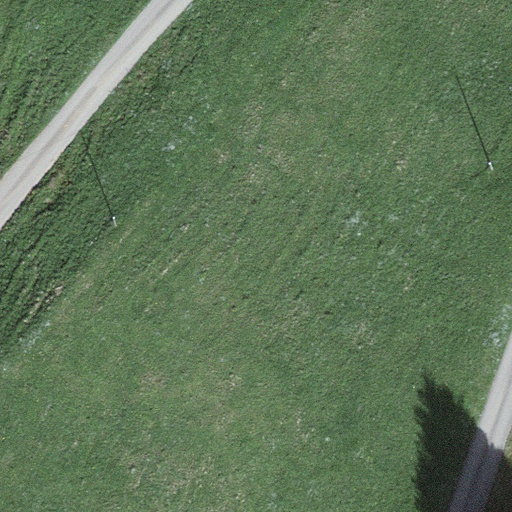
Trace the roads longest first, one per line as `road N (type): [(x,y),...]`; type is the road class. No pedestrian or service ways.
road 1 (unclassified): [(173,0),(0,206)]
road 2 (unclassified): [(466,511),(511,377)]
